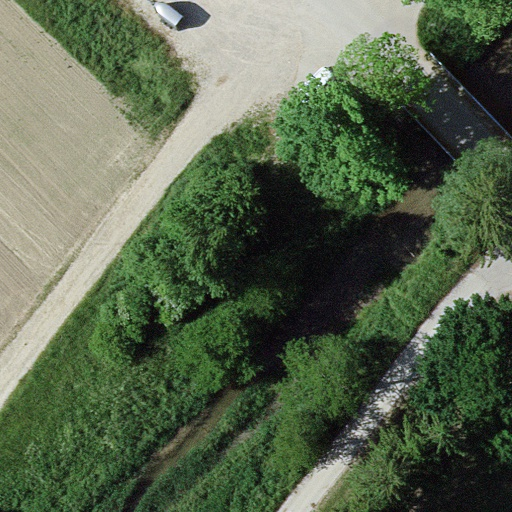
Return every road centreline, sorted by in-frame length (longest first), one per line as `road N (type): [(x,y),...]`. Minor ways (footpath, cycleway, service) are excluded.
road 1 (track): [(0,387),(306,0)]
road 2 (track): [(511,274),(303,511)]
road 3 (track): [(359,23),(511,176)]
